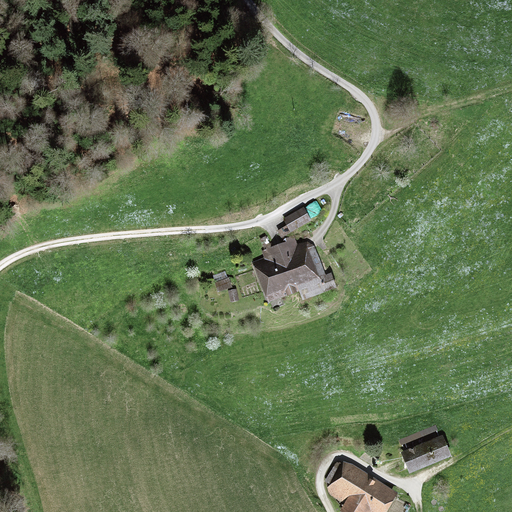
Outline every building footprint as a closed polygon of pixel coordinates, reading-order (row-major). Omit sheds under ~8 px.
[(301,208),(282,219),(289,231),(308,220),(301,208)] [(274,261),(260,266),(269,289),(273,300),(299,290),(302,297),(335,285),(330,273),(324,276),(313,246),(302,242),(295,245),(292,236),(285,239),(286,243),(270,250),(274,261)] [(240,300),(237,290),(230,293),(232,302),(240,300)] [(440,440),(404,454),(410,469),(446,455),(440,440)] [(352,498),(348,504),(343,511),(362,511),(366,506),(368,508),(365,511),(380,511),(390,496),(362,479),(364,477),(354,471),(353,474),(347,470),(344,469),(343,472),(333,487),(352,498)]
